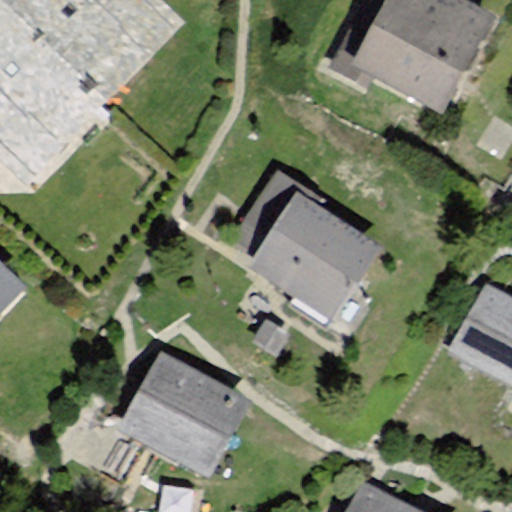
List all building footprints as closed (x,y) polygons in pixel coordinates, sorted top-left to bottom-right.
[(167,0),(21,0),(0,22),(0,150),(55,205),(211,40),(167,0)] [(470,0),(380,0),(351,68),(451,112),(497,13),(470,0)] [(295,187),(245,257),(336,316),(389,246),(295,187)] [(0,364),(55,305),(0,260),(0,364)] [(511,304),(509,303),(474,368),(511,385),(511,304)] [(175,372),(142,443),(240,494),(277,416),(175,372)] [(410,511),(382,497),(374,511),(410,511)]
